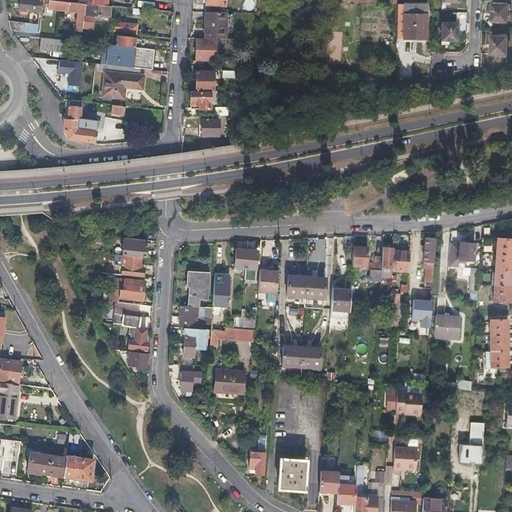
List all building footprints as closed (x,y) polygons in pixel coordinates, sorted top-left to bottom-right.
[(39,0),(18,0),(17,9),(20,9),(27,10),(39,11),(39,8),(39,0)] [(84,3),(89,4),(89,1),(90,1),(90,0),(41,0),(41,8),(43,8),(76,12),(74,30),(81,30),(82,28),(84,3)] [(90,4),(89,4),(84,3),(82,28),(91,30),(93,12),(108,13),(109,6),(106,5),(90,4)] [(508,4),(492,4),(492,21),(507,21),(508,4)] [(398,6),(397,40),(425,40),(427,6),(398,6)] [(206,12),(205,38),(226,39),(227,12),(206,12)] [(22,31),(23,23),(9,21),(11,29),(22,31)] [(104,31),(104,30),(136,34),(137,25),(129,23),(122,23),(120,22),(112,21),(112,25),(98,23),(97,30),(104,31)] [(441,40),(455,40),(456,23),(441,22),(441,40)] [(23,23),(22,31),(33,33),(37,30),(37,25),(23,23)] [(149,28),(148,36),(162,38),(163,30),(149,28)] [(115,45),(117,46),(133,47),(134,38),(116,35),(115,45)] [(491,53),(506,54),(507,37),(491,36),(491,53)] [(64,53),(65,40),(40,38),(39,50),(64,53)] [(196,39),(196,59),(215,60),(215,40),(196,39)] [(103,44),(101,64),(105,65),(139,68),(151,69),(153,49),(133,47),(117,46),(115,45),(103,44)] [(82,64),(59,61),(57,74),(69,76),(68,85),(79,87),(82,64)] [(139,68),(105,65),(102,96),(123,99),(124,87),(142,90),(144,76),(139,76),(139,68)] [(196,71),(196,91),(210,91),(213,91),(213,72),(196,71)] [(240,84),(240,91),(254,91),(254,76),(246,76),(246,84),(240,84)] [(190,91),(190,105),(195,105),(199,105),(199,109),(210,109),(210,91),(196,91),(190,91)] [(63,120),(63,128),(68,139),(79,140),(94,142),(96,120),(79,118),(81,102),(69,100),(67,120),(63,120)] [(124,106),(112,105),(111,113),(123,114),(124,106)] [(202,125),(202,136),(219,136),(218,119),(202,119),(202,125)] [(51,231),(60,249),(65,249),(61,236),(68,237),(69,232),(51,231)] [(432,279),(435,238),(425,237),(424,260),(427,260),(425,279),(432,279)] [(143,246),(144,240),(124,238),(122,255),(126,256),(139,257),(145,258),(146,247),(143,246)] [(496,254),(511,255),(511,238),(497,238),(496,254)] [(473,243),(449,241),(447,266),(457,267),(458,261),(464,262),(464,260),(473,260),(473,243)] [(361,270),(365,270),(366,254),(366,247),(353,246),(351,265),(362,266),(361,270)] [(381,256),(381,267),(391,268),(392,248),(382,247),(381,256)] [(245,268),(246,249),(236,249),(235,267),(245,268)] [(257,250),(246,249),(245,268),(244,280),(254,280),(254,281),(256,263),(256,255),(257,250)] [(393,250),(392,270),(407,271),(409,252),(393,250)] [(511,255),(496,254),(495,269),(511,271),(511,264),(511,255)] [(123,260),(121,275),(143,277),(144,268),(140,268),(141,262),(139,262),(139,257),(126,256),(126,261),(123,260)] [(374,262),(371,262),(370,270),(369,270),(369,281),(380,281),(380,278),(381,267),(381,256),(374,256),(374,262)] [(473,296),(477,296),(479,268),(471,268),(470,293),(473,293),(473,296)] [(268,292),(276,293),(278,271),(259,269),(258,291),(268,292)] [(511,271),(495,269),(493,285),(511,286),(511,271)] [(208,274),(188,273),(187,286),(190,286),(189,306),(197,306),(197,299),(207,300),(208,274)] [(229,276),(214,275),(212,304),(227,305),(229,276)] [(288,277),(287,297),(324,300),(325,280),(288,277)] [(106,288),(143,292),(144,281),(120,279),(119,282),(115,282),(115,284),(107,283),(106,288)] [(511,286),(493,285),(492,301),(509,302),(511,286)] [(143,300),(143,292),(106,288),(103,288),(102,301),(120,303),(120,298),(143,300)] [(340,293),(332,293),(331,310),(349,311),(350,290),(340,290),(340,293)] [(276,293),(268,292),(267,302),(269,305),(273,305),(276,302),(276,293)] [(399,293),(390,293),(388,325),(397,325),(399,293)] [(196,329),(197,306),(189,306),(180,305),(179,328),(182,328),(196,329)] [(304,315),(304,307),(288,307),(287,328),(297,329),(298,315),(304,315)] [(121,327),(138,329),(139,318),(138,318),(139,310),(115,308),(114,326),(121,327)] [(436,337),(459,338),(461,317),(438,315),(436,337)] [(211,321),(210,330),(224,330),(224,327),(225,327),(226,318),(223,318),(222,322),(211,321)] [(491,319),(491,335),(507,335),(507,319),(491,319)] [(145,330),(138,329),(121,327),(120,335),(131,336),(130,339),(128,339),(128,348),(146,350),(147,341),(144,341),(145,330)] [(224,330),(210,330),(209,351),(217,351),(218,340),(252,343),(253,331),(225,327),(225,331),(224,330)] [(207,330),(196,329),(182,328),(181,336),(184,336),(183,356),(193,357),(193,350),(206,351),(207,330)] [(507,335),(491,335),(490,351),(507,351),(507,335)] [(321,350),(284,348),(283,366),(319,369),(321,350)] [(149,354),(115,350),(119,356),(128,358),(128,365),(148,367),(149,354)] [(507,367),(507,351),(490,351),(490,367),(507,367)] [(0,358),(0,380),(17,383),(20,361),(0,358)] [(193,365),(179,364),(179,372),(181,372),(180,390),(186,390),(185,395),(191,395),(191,382),(200,382),(200,373),(193,373),(193,365)] [(221,389),(221,392),(243,393),(244,373),(233,372),(232,375),(216,374),(215,389),(221,389)] [(455,389),(469,390),(470,381),(456,380),(455,389)] [(18,385),(0,381),(0,417),(14,419),(17,394),(15,394),(15,391),(17,392),(18,385)] [(421,394),(396,393),(395,413),(409,413),(408,415),(420,416),(421,394)] [(372,431),(371,441),(387,442),(388,432),(372,431)] [(69,434),(68,441),(78,443),(79,435),(69,434)] [(14,441),(0,439),(0,446),(4,447),(3,458),(12,459),(14,441)] [(394,447),(393,471),(402,471),(402,470),(416,471),(417,449),(394,447)] [(263,475),(264,454),(256,454),(256,450),(250,450),(248,469),(255,469),(254,474),(263,475)] [(30,471),(62,476),(65,458),(32,454),(30,471)] [(65,458),(62,476),(90,480),(93,459),(65,455),(65,458)] [(280,459),(278,490),(303,491),(305,461),(280,459)] [(328,492),(337,493),(338,476),(338,473),(320,472),(319,492),(328,492)] [(354,503),(355,498),(355,490),(356,480),(347,479),(347,476),(338,476),(337,493),(337,503),(354,503)] [(367,494),(367,495),(367,498),(366,511),(375,511),(377,495),(367,494)] [(366,511),(367,498),(355,498),(354,503),(353,511),(366,511)] [(422,499),(421,511),(445,511),(446,500),(422,499)] [(414,511),(415,502),(391,500),(390,511),(414,511)]
